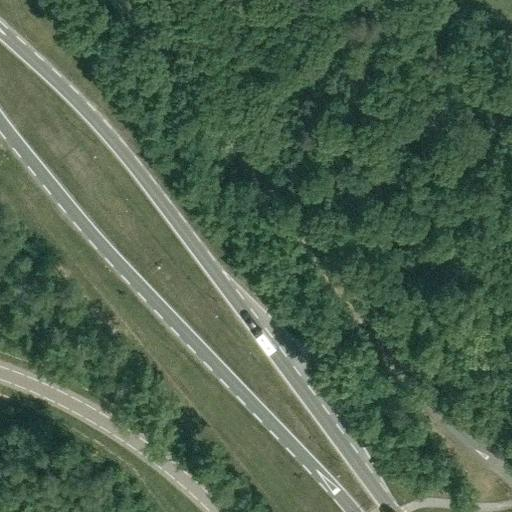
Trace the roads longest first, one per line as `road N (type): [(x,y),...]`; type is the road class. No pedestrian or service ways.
road 1 (secondary): [(393,511),(110,136),(0,32)]
road 2 (secondary): [(0,121),(117,263),(352,511)]
road 3 (unclassified): [(216,511),(143,447),(0,373)]
